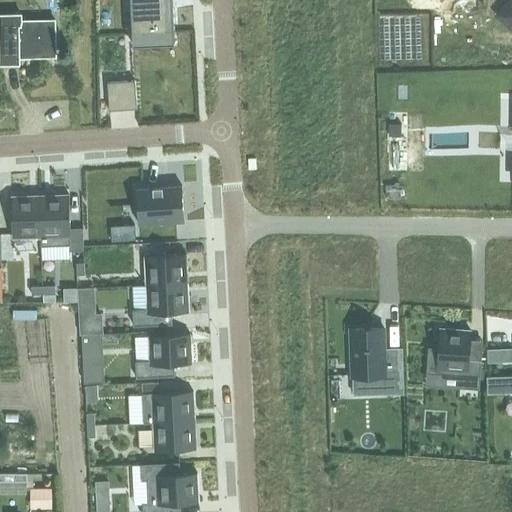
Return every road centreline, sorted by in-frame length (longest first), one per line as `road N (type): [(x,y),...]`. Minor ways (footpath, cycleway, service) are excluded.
road 1 (residential): [(248,511),(233,228)]
road 2 (residential): [(511,229),(233,228)]
road 3 (residential): [(0,147),(227,130)]
road 4 (residential): [(74,511),(60,315)]
road 5 (residential): [(227,130),(219,0)]
